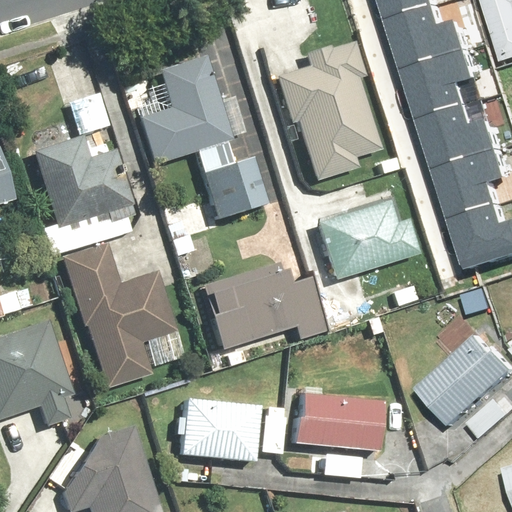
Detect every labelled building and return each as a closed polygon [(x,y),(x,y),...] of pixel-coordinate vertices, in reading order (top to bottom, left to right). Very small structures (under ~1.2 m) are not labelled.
[(391,0),(397,16),(442,2),(441,0),(391,0)] [(511,0),(482,0),(502,65),(511,61),(511,0)] [(442,2),(397,16),(411,66),(472,47),(462,15),(447,20),(442,2)] [(267,82),(299,186),(383,161),(347,43),(312,54),(316,67),(267,82)] [(411,66),(426,114),(472,101),(467,84),(482,79),(472,47),(411,66)] [(204,228),(267,210),(234,100),(219,104),(203,53),(150,68),(163,110),(131,119),(146,169),(183,158),(204,228)] [(472,101),(426,114),(442,165),(502,147),(492,114),(477,118),(472,101)] [(79,138),(27,154),(48,223),(38,226),(48,258),(130,233),(106,153),(85,159),(79,138)] [(442,165),(456,214),(501,200),(496,183),(511,179),(502,147),(442,165)] [(0,174),(0,203),(8,201),(0,174)] [(400,197),(308,226),(328,287),(420,258),(400,197)] [(501,200),(456,214),(472,263),(511,250),(511,215),(507,217),(501,200)] [(100,246),(54,261),(101,396),(151,379),(139,344),(173,333),(152,273),(114,286),(100,246)] [(279,258),(187,286),(209,355),(287,331),(292,347),(322,338),(304,280),(288,285),(279,258)] [(0,315),(29,305),(23,287),(0,295),(0,315)] [(48,329),(0,341),(0,420),(68,401),(48,329)] [(511,371),(475,334),(416,392),(456,433),(466,423),(482,440),(511,410),(511,406),(497,392),(511,377),(511,371)] [(379,398),(289,394),(286,451),(308,452),(307,479),(358,481),(359,456),(376,457),(379,398)] [(176,402),(172,460),(251,465),(255,406),(176,402)] [(280,409),(261,408),(258,452),(277,453),(280,409)] [(157,511),(125,424),(40,454),(61,511),(78,511),(81,511),(157,511)] [(511,465),(500,469),(511,504),(511,465)]
